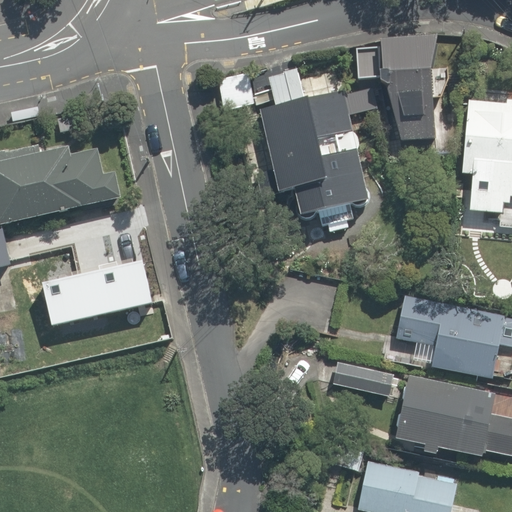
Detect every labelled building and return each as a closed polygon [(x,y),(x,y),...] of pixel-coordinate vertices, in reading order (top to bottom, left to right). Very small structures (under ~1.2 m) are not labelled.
[(381,42),(381,49),(359,52),(363,82),(387,79),(395,145),(435,140),(430,98),(447,96),(443,67),(437,68),(433,36),(412,37),(381,42)] [(252,75),(220,80),(225,114),(257,109),(252,75)] [(348,96),(344,76),(301,86),(299,76),(273,82),(280,115),(263,119),(282,204),(299,200),(304,221),(373,206),(354,121),(387,114),(382,89),(348,96)] [(511,99),(508,99),(506,109),(474,105),(466,176),(478,177),(474,217),(501,220),(500,231),(511,232),(511,99)] [(0,213),(3,226),(118,202),(112,173),(103,175),(97,150),(69,156),(67,147),(0,161),(0,213)] [(115,274),(107,276),(101,245),(70,252),(73,266),(46,271),(50,290),(58,288),(70,345),(86,342),(87,347),(121,340),(114,307),(121,306),(115,274)] [(43,259),(3,267),(13,315),(53,307),(50,290),(46,271),(43,259)] [(511,314),(407,294),(397,342),(437,349),(434,367),(490,378),(497,343),(511,346),(511,314)] [(397,371),(339,362),(335,388),(393,397),(397,371)] [(393,440),(422,444),(421,453),(439,455),(439,450),(482,456),(483,450),(511,454),(511,418),(490,415),(492,396),(401,383),(393,440)] [(456,506),(460,483),(365,467),(358,510),(368,511),(476,511),(477,509),(456,506)]
